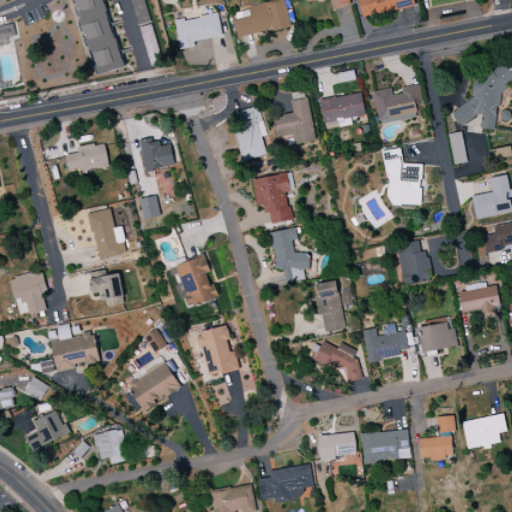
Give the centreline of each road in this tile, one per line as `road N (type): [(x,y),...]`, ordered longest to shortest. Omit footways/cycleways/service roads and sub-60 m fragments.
road 1 (tertiary): [(0,119),(511,23)]
road 2 (residential): [(186,80),(280,397),(297,423)]
road 3 (residential): [(297,423),(325,408),(511,371)]
